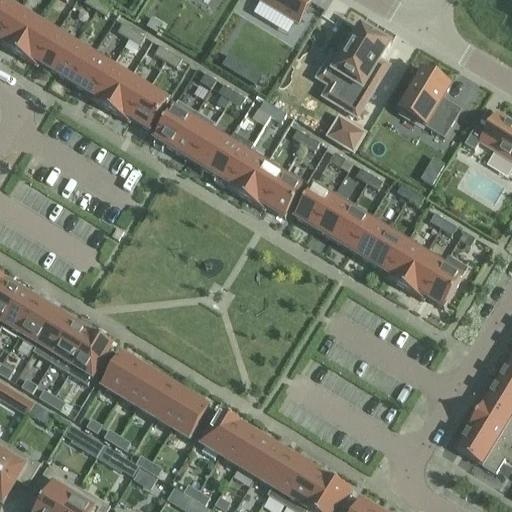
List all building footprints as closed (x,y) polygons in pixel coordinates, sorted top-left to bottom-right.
[(102,5),(92,0),(89,0),(85,7),(97,14),(102,5)] [(311,0),(258,0),(258,2),(299,27),(314,1),(311,0)] [(0,45),(0,47),(21,14),(1,2),(0,4),(0,42),(1,44),(0,45)] [(113,12),(102,5),(97,14),(108,21),(113,12)] [(39,25),(21,14),(0,47),(19,58),(39,25)] [(39,25),(19,58),(37,70),(57,36),(39,25)] [(118,37),(129,43),(134,35),(123,28),(118,37)] [(360,29),(333,75),(350,85),(336,108),(357,120),(381,80),(372,75),(389,47),(360,29)] [(134,35),(129,43),(141,50),(146,42),(134,35)] [(76,47),(57,36),(37,70),(38,70),(40,67),(57,78),(76,47)] [(76,47),(57,78),(76,89),(94,59),(76,47)] [(166,66),(171,57),(160,51),(155,59),(166,66)] [(182,64),(171,57),(166,66),(177,73),(182,64)] [(76,89),(94,100),(112,69),(94,59),(76,89)] [(131,81),(112,69),(94,100),(92,103),(111,115),(131,81)] [(452,87),(425,71),(400,113),(445,141),(463,112),(449,104),(448,106),(442,103),(452,87)] [(212,93),(217,84),(206,78),(200,86),(212,93)] [(131,81),(111,115),(130,126),(150,92),(131,81)] [(219,98),(230,104),(235,96),(224,89),(219,98)] [(132,123),(151,134),(169,104),(150,92),(130,126),(132,123)] [(235,96),(230,104),(241,111),(246,103),(235,96)] [(260,113),(271,120),(276,112),(265,105),(260,113)] [(155,143),(174,154),(193,123),(174,111),(155,143)] [(287,118),(276,112),(271,120),(282,127),(287,118)] [(511,125),(498,117),(486,137),(476,131),(465,148),(475,154),(481,145),(511,164),(511,125)] [(211,134),(193,123),(174,154),(192,165),(211,134)] [(337,123),(327,140),(356,158),(366,140),(337,123)] [(192,165),(210,176),(229,145),(211,134),(192,165)] [(304,149),(309,141),(298,134),(292,143),(304,149)] [(229,145),(210,176),(229,188),(227,191),(228,192),(249,157),(254,149),(234,137),(229,145)] [(315,156),(320,148),(309,141),(304,149),(315,156)] [(249,157),(228,192),(246,202),(267,168),(249,157)] [(335,157),(330,165),(341,172),(346,163),(335,157)] [(246,202),(264,214),(285,179),(267,168),(246,202)] [(372,179),(361,173),(356,181),(367,188),(372,179)] [(286,222),(305,191),(285,179),(264,214),(265,214),(267,211),(286,222)] [(372,179),(367,188),(378,195),(383,186),(372,179)] [(408,204),(414,195),(402,189),(397,197),(408,204)] [(315,190),(295,221),(314,232),(333,201),(315,190)] [(414,195),(408,204),(419,210),(425,202),(414,195)] [(314,232),(334,245),(353,213),(355,209),(335,197),(333,201),(314,232)] [(371,224),(353,213),(334,245),(352,255),(371,224)] [(430,226),(441,233),(446,224),(435,218),(430,226)] [(370,267),(389,235),(371,224),(352,255),(370,267)] [(452,240),(457,231),(446,224),(441,233),(452,240)] [(389,235),(370,267),(388,277),(407,246),(389,235)] [(476,243),(465,236),(460,244),(471,251),(476,243)] [(426,258),(407,246),(388,277),(386,280),(405,292),(426,258)] [(426,258),(405,292),(424,303),(450,261),(449,260),(444,268),(426,258)] [(450,261),(424,303),(424,304),(426,301),(445,312),(469,272),(450,261)] [(5,283),(0,292),(0,335),(2,332),(2,331),(24,296),(7,286),(7,285),(5,283)] [(24,296),(2,331),(2,332),(19,342),(41,306),(24,296)] [(41,306),(19,342),(36,352),(34,356),(34,357),(59,317),(41,306)] [(59,317),(34,357),(52,368),(77,328),(59,317)] [(93,338),(77,328),(52,368),(70,379),(95,338),(93,337),(93,338)] [(113,349),(95,338),(70,379),(88,390),(113,349)] [(102,389),(120,400),(139,369),(122,358),(102,389)] [(511,362),(499,385),(511,392),(511,362)] [(0,373),(0,378),(9,384),(14,375),(3,369),(0,373)] [(157,380),(139,369),(120,400),(138,411),(157,380)] [(157,380),(138,411),(156,422),(175,390),(157,380)] [(22,392),(33,398),(38,390),(27,383),(22,392)] [(511,392),(499,385),(485,406),(484,406),(484,407),(511,423),(511,392)] [(173,433),(192,401),(175,390),(156,422),(173,433)] [(44,395),(39,403),(50,410),(55,402),(44,395)] [(192,401),(173,433),(191,443),(210,412),(192,401)] [(66,408),(55,402),(50,410),(61,417),(66,408)] [(511,423),(484,407),(470,429),(511,454),(511,423)] [(217,464),(220,459),(240,427),(222,416),(202,448),(205,450),(202,456),(217,464)] [(87,431),(98,438),(103,429),(92,423),(87,431)] [(240,427),(220,459),(238,470),(257,439),(241,429),(242,428),(240,427)] [(511,454),(470,429),(470,430),(471,430),(457,453),(497,477),(506,463),(511,465),(511,454)] [(110,434),(104,442),(115,449),(120,440),(110,434)] [(238,470),(256,481),(275,449),(257,439),(238,470)] [(132,448),(120,441),(115,450),(126,457),(132,448)] [(0,465),(10,449),(0,443),(0,465)] [(41,469),(10,449),(0,465),(0,505),(3,507),(17,484),(28,491),(41,469)] [(292,460),(275,449),(256,481),(273,491),(292,460)] [(147,475),(152,466),(141,459),(136,468),(147,475)] [(268,499),(287,511),(311,471),(292,460),(273,491),(268,499)] [(163,474),(152,468),(147,476),(158,483),(163,474)] [(311,471),(287,511),(288,511),(310,511),(329,481),(327,480),(327,481),(311,471)] [(67,511),(79,492),(48,473),(34,495),(45,501),(38,511),(67,511)] [(342,511),(353,495),(329,481),(310,511),(335,511),(337,509),(341,511),(342,511)] [(194,504),(200,495),(189,489),(184,497),(194,504)] [(67,511),(110,511),(111,511),(79,492),(67,511)] [(200,495),(194,504),(205,510),(211,502),(200,495)] [(215,510),(216,510),(219,511),(228,511),(231,507),(220,501),(215,510)]
